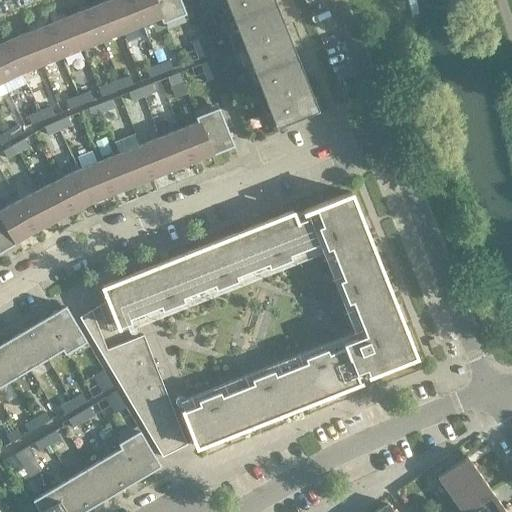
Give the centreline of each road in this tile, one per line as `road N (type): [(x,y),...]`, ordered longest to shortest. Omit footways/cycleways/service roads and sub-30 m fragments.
road 1 (residential): [(0,296),(75,254),(381,133)]
road 2 (residential): [(488,398),(381,133)]
road 3 (residential): [(247,511),(343,453),(488,398)]
road 4 (residential): [(381,133),(330,0)]
